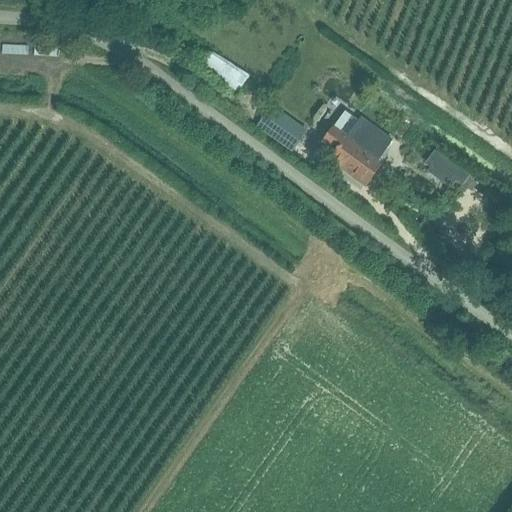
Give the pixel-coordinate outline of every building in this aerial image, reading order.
[(231,80),(240,65),(205,43),(196,57),(231,80)] [(345,111),(323,142),(336,152),(330,160),(365,186),(381,163),(378,161),(381,155),(391,141),(360,118),(358,121),(345,111)] [(289,118),(274,140),(291,152),(307,131),(289,118)] [(501,195),(491,212),(493,214),(501,219),(508,207),(508,199),(501,195)] [(462,256),(458,260),(463,266),(468,262),(462,256)]
